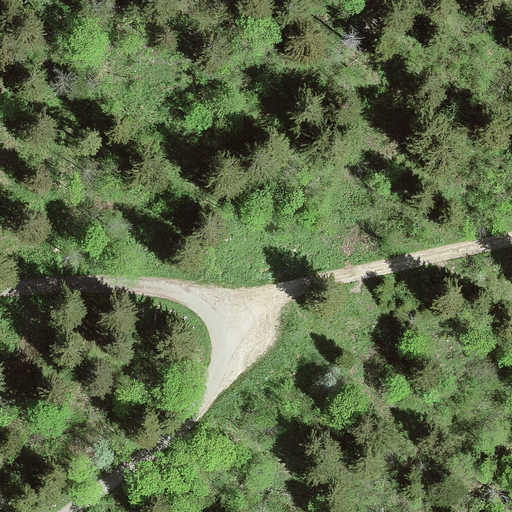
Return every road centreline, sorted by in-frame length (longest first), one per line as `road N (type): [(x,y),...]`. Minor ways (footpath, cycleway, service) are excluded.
road 1 (track): [(0,288),(154,287),(205,297),(237,315),(294,288),(511,237)]
road 2 (unclassified): [(237,315),(224,366),(196,408),(67,511)]
